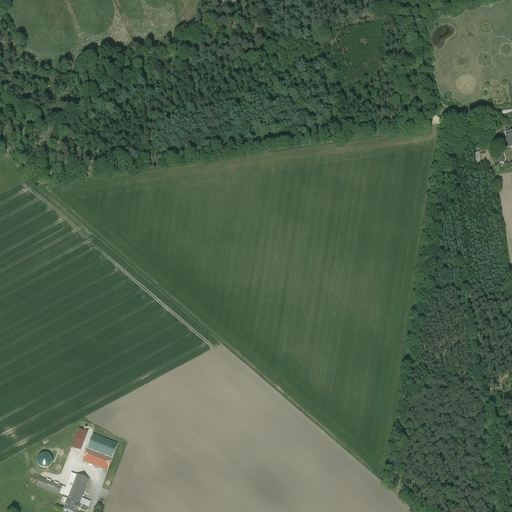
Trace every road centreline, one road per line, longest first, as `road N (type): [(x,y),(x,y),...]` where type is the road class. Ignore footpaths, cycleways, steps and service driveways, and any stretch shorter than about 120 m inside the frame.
road 1 (track): [(434,123),(264,148)]
road 2 (unclassified): [(434,123),(405,0)]
